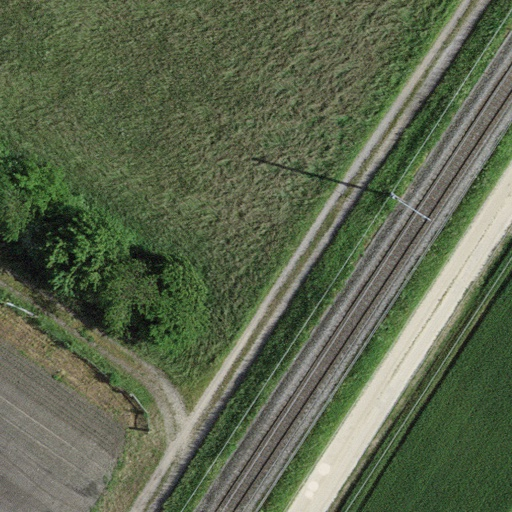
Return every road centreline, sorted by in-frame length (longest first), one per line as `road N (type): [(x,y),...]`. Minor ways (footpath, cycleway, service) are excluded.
road 1 (track): [(213,427),(486,0)]
road 2 (track): [(511,204),(309,511)]
road 3 (track): [(213,427),(0,280)]
